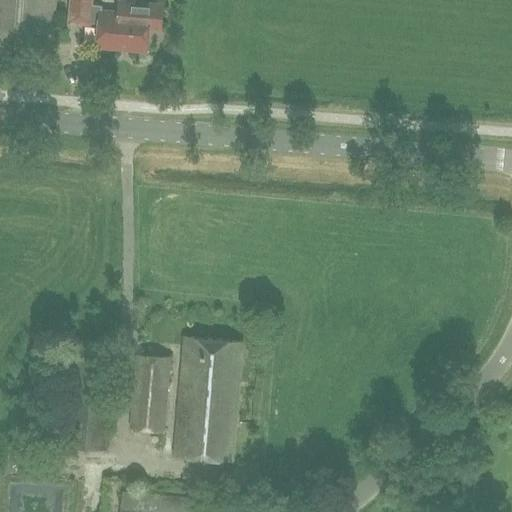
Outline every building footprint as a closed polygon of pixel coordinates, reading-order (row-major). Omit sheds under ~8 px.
[(0,0),(0,28),(52,33),(55,0),(0,0)] [(69,14),(89,15),(89,0),(70,0),(70,2),(69,14)] [(96,47),(146,51),(148,30),(160,31),(163,4),(123,0),(117,0),(116,12),(99,11),(96,47)] [(232,460),(242,341),(184,336),(174,456),(232,460)] [(105,449),(114,342),(76,338),(67,446),(105,449)] [(169,357),(133,354),(128,428),(164,430),(169,357)] [(120,511),(227,511),(229,500),(123,491),(120,511)]
